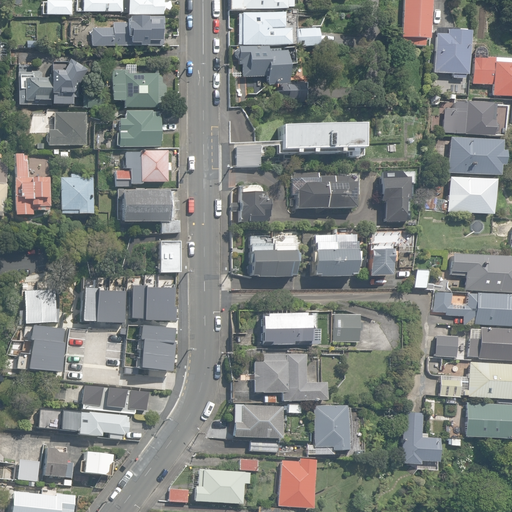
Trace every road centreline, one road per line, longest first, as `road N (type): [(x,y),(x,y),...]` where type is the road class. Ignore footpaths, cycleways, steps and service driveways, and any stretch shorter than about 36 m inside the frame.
road 1 (unclassified): [(203,299),(415,301),(417,407)]
road 2 (tertiary): [(203,0),(203,299)]
road 3 (tertiary): [(203,299),(201,381),(192,407),(118,511)]
